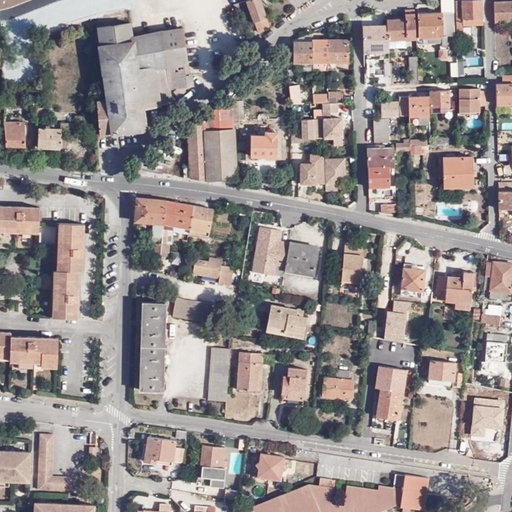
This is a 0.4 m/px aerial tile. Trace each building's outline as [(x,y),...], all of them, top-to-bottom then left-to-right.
[(269,25),(260,0),(247,0),(258,33),(265,30),(264,27),(269,25)] [(457,26),(463,26),(484,25),(483,0),(456,1),(457,26)] [(511,1),(494,3),(495,23),(511,22),(511,1)] [(387,21),(387,26),(388,40),(405,40),(415,39),(414,10),(405,11),(406,20),(387,21)] [(419,37),(446,35),(454,35),(453,13),(418,15),(419,37)] [(111,133),(111,135),(142,131),(147,127),(145,107),(161,105),(172,103),(170,89),(176,88),(181,87),(190,86),(189,75),(186,76),(184,65),(188,64),(183,28),(164,30),(133,36),(131,22),(97,27),(100,44),(98,45),(107,99),(97,100),(100,135),(111,133)] [(387,26),(363,28),(364,53),(388,52),(388,48),(388,40),(387,26)] [(419,37),(417,38),(417,44),(440,42),(440,50),(445,50),(445,45),(447,45),(446,35),(419,37)] [(313,39),(313,41),(313,62),(316,62),(328,62),(328,39),(313,39)] [(328,62),(331,62),(349,61),(349,39),(328,39),(328,62)] [(405,40),(388,40),(388,48),(406,47),(405,40)] [(313,41),(293,41),(293,50),(293,62),(313,62),(313,41)] [(409,57),(409,84),(419,84),(418,80),(418,68),(417,57),(409,57)] [(328,62),(316,62),(316,71),(328,70),(328,62)] [(503,85),(497,85),(497,106),(511,104),(511,76),(502,76),(503,85)] [(297,85),(290,85),(292,104),(300,104),(297,85)] [(181,87),(176,88),(177,89),(176,92),(179,96),(184,91),(181,87)] [(479,92),(479,89),(459,90),(460,113),(480,112),(480,106),(486,106),(485,92),(479,92)] [(336,102),(343,102),(343,90),(328,91),(328,95),(329,103),(336,102)] [(450,107),(449,90),(430,91),(431,108),(450,107)] [(212,110),(203,116),(204,130),(234,129),(232,95),(221,103),(222,123),(212,123),(212,110)] [(314,95),(314,103),(321,103),(329,103),(328,95),(314,95)] [(429,116),(428,97),(409,98),(409,116),(409,117),(429,116)] [(409,116),(409,98),(400,98),(400,116),(409,116)] [(234,101),(235,120),(244,119),(244,100),(234,101)] [(329,103),(321,103),(322,113),(329,112),(337,112),(336,102),(329,103)] [(36,109),(36,120),(44,120),(43,108),(36,109)] [(83,126),(96,126),(96,116),(74,115),(74,122),(61,122),(61,129),(61,132),(83,133),(83,126)] [(203,116),(188,129),(189,163),(182,164),(183,178),(191,176),(191,178),(206,180),(204,130),(203,116)] [(429,124),(429,116),(409,117),(410,124),(429,124)] [(291,134),(291,143),(303,142),(303,138),(324,137),(322,119),(322,118),(302,119),(302,127),(303,133),(291,134)] [(322,119),(324,137),(324,139),(333,138),(342,137),(341,118),(330,119),(322,119)] [(390,142),(389,119),(373,120),(375,143),(390,142)] [(60,148),(61,132),(61,129),(39,128),(38,148),(60,148)] [(234,129),(204,130),(206,180),(231,179),(236,179),(237,179),(234,129)] [(276,155),(277,131),(265,131),(265,135),(251,134),(251,155),(276,155)] [(342,137),(333,138),(334,145),(343,145),(342,137)] [(410,146),(410,143),(396,144),(397,152),(410,152),(410,146)] [(410,152),(411,155),(422,155),(422,146),(410,146),(410,152)] [(430,153),(430,146),(422,146),(422,155),(430,153)] [(367,149),(368,168),(388,167),(395,167),(394,152),(394,147),(367,149)] [(324,153),(310,153),(310,163),(301,163),(301,184),(310,184),(310,179),(315,179),(315,183),(326,183),(325,159),(324,153)] [(469,167),(468,157),(443,158),(444,185),(463,184),(463,188),(473,187),(472,167),(469,167)] [(326,183),(326,184),(347,183),(345,158),(325,159),(326,183)] [(388,167),(368,168),(369,189),(384,188),(390,187),(388,167)] [(511,182),(499,183),(499,209),(511,208),(511,182)] [(384,188),(369,189),(370,197),(384,196),(384,188)] [(162,223),(164,200),(137,197),(135,220),(162,223)] [(189,227),(193,205),(164,200),(162,223),(189,227)] [(38,205),(16,205),(16,210),(9,210),(9,204),(0,203),(0,229),(37,231),(38,205)] [(213,208),(193,205),(189,227),(209,231),(213,208)] [(381,213),(397,213),(396,205),(380,206),(381,213)] [(82,223),(57,222),(56,270),(78,270),(81,270),(82,247),(76,247),(76,239),(82,239),(82,223)] [(209,231),(189,227),(188,232),(208,236),(209,231)] [(341,281),(360,283),(364,244),(345,242),(341,281)] [(318,247),(289,243),(284,270),(314,275),(318,247)] [(209,262),(207,262),(205,272),(219,274),(218,283),(230,284),(233,267),(221,265),(221,260),(209,258),(209,262)] [(205,272),(207,262),(194,260),(193,270),(205,272)] [(511,264),(493,262),(493,263),(492,277),(491,282),(485,281),(484,290),(490,291),(510,293),(511,293),(511,282),(511,264)] [(401,290),(422,292),(424,270),(403,268),(401,290)] [(78,270),(56,270),(53,270),(52,317),(77,318),(78,293),(72,293),(72,285),(78,286),(78,270)] [(462,278),(438,276),(436,300),(454,301),(454,308),(470,309),(473,273),(462,272),(462,278)] [(510,300),(510,293),(490,291),(490,297),(510,300)] [(221,306),(175,298),(173,316),(218,323),(221,306)] [(165,303),(143,302),(140,389),(162,390),(165,303)] [(296,316),(297,309),(271,305),(267,326),(286,329),(285,334),(303,338),(307,318),(302,317),(296,316)] [(481,313),(471,311),(470,319),(481,320),(481,313)] [(481,322),(499,326),(500,316),(482,314),(481,322)] [(286,329),(267,326),(266,332),(285,335),(285,334),(286,329)] [(0,351),(9,352),(9,357),(9,360),(18,360),(18,356),(40,357),(40,361),(56,362),(57,337),(40,336),(40,342),(33,342),(33,336),(9,335),(9,332),(0,331),(0,351)] [(493,366),(497,366),(497,361),(505,362),(507,336),(487,334),(485,362),(481,362),(481,371),(493,372),(493,366)] [(369,337),(368,343),(379,345),(379,338),(374,338),(369,337)] [(209,400),(225,401),(230,348),(212,347),(209,400)] [(258,371),(261,371),(261,364),(263,364),(263,354),(240,352),(237,390),(257,391),(258,371)] [(429,378),(450,380),(454,380),(455,364),(430,361),(429,378)] [(288,393),(288,398),(303,399),(306,369),(288,367),(287,376),(283,376),(282,393),(288,393)] [(328,389),(327,397),(352,399),(354,380),(349,380),(349,372),(337,371),(337,378),(324,377),(323,389),(328,389)] [(509,380),(501,379),(500,387),(508,387),(509,380)] [(376,416),(397,419),(401,393),(380,390),(376,416)] [(53,433),(39,433),(37,488),(73,490),(73,476),(51,475),(53,433)] [(156,459),(172,461),(182,462),(183,449),(174,448),(175,441),(148,437),(145,461),(155,463),(156,459)] [(223,447),(202,445),(199,466),(201,466),(200,477),(206,477),(205,483),(213,484),(214,486),(222,487),(225,461),(222,461),(223,447)] [(0,478),(9,479),(29,480),(30,451),(0,449),(0,478)] [(284,457),(260,454),(259,463),(255,465),(258,470),(257,477),(281,481),(282,472),(285,469),(283,466),(284,457)] [(380,511),(381,511),(387,509),(401,503),(401,507),(424,511),(429,478),(406,475),(396,474),(394,488),(379,486),(379,490),(348,486),(344,506),(332,504),(336,480),(321,478),(320,486),(310,485),(292,492),(292,495),(283,498),(282,496),(264,503),(265,506),(252,511),(251,511),(380,511)] [(93,511),(94,504),(73,503),(74,507),(67,507),(67,503),(46,502),(45,506),(34,505),(33,511),(93,511)] [(265,506),(264,503),(252,508),(252,511),(265,506)]
